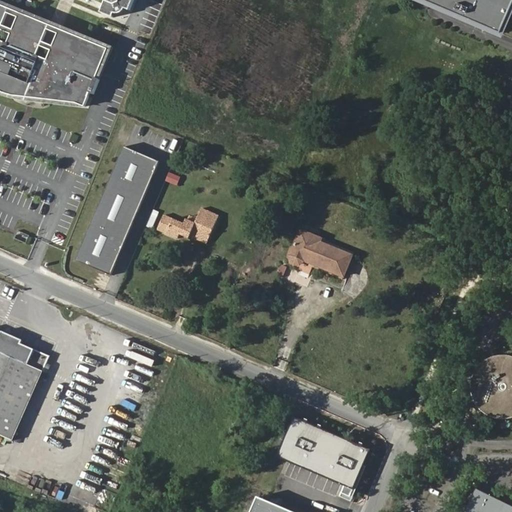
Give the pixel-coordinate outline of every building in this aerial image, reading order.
[(101,0),(106,2),(101,13),(113,18),(115,14),(117,15),(119,14),(121,14),(123,13),(125,11),(126,10),(130,11),(134,0),(101,0)] [(511,0),(427,0),(500,33),(511,4),(511,0)] [(106,51),(0,7),(0,93),(9,97),(19,98),(34,100),(79,105),(83,106),(106,51)] [(92,94),(98,79),(95,78),(89,93),(92,94)] [(108,281),(157,168),(122,152),(72,266),(108,281)] [(169,173),(167,179),(178,183),(180,177),(169,173)] [(195,221),(188,218),(185,217),(184,221),(161,212),(155,226),(177,235),(180,231),(188,235),(189,232),(198,236),(202,227),(210,230),(217,212),(200,205),(197,215),(195,221)] [(190,213),(188,218),(195,221),(197,215),(190,213)] [(311,257),(310,260),(343,273),(352,253),(320,240),(322,235),(300,226),(290,250),(290,251),(290,255),(291,256),(293,258),(295,259),(297,260),(300,260),(302,259),(303,258),(303,257),(305,254),(311,257)] [(202,227),(198,236),(206,240),(210,230),(202,227)] [(0,433),(12,439),(49,353),(0,332),(0,433)] [(475,386),(475,388),(475,391),(476,394),(477,396),(478,399),(479,402),(481,405),(484,408),(487,411),(490,413),(493,414),(496,415),(502,416),(504,416),(509,416),(511,416),(511,415),(511,359),(511,360),(509,359),(502,359),(500,359),(498,359),(495,360),(494,361),(495,364),(486,371),(482,369),(479,373),(478,376),(477,378),(475,386)] [(372,452),(297,418),(278,460),(353,494),(372,452)] [(419,477),(418,479),(419,481),(420,483),(422,484),(424,485),(426,485),(428,485),(430,483),(431,482),(432,480),(432,478),(432,476),(430,474),(429,472),(427,472),(425,472),(422,472),(421,473),(419,475),(419,477)] [(465,511),(511,511),(511,506),(477,489),(465,511)] [(293,511),(257,496),(250,511),(293,511)]
